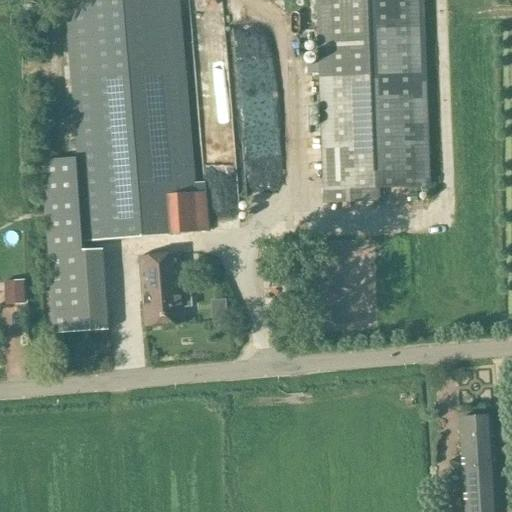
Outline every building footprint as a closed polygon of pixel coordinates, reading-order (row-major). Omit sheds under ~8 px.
[(44,159),(54,333),(109,330),(103,249),(91,250),(90,240),(197,232),(194,193),(193,193),(180,0),(65,0),(77,158),(44,159)] [(426,186),(419,0),(320,0),(326,130),(322,130),(325,203),(385,201),(385,188),(426,186)] [(179,255),(139,258),(145,325),(185,322),(179,255)] [(21,281),(3,282),(5,305),(23,304),(21,281)] [(498,511),(492,416),(460,419),(465,511),(498,511)]
